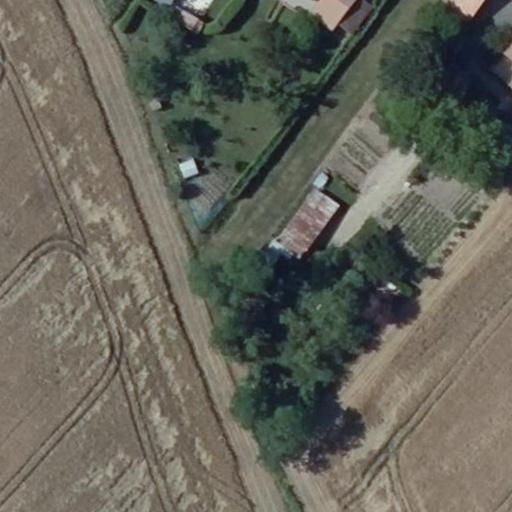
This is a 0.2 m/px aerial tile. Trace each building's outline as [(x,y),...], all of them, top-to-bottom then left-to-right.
[(338,46),(343,40),(368,3),(363,0),(332,0),(314,25),(338,46)] [(343,40),(357,49),(390,1),(389,0),(363,0),(368,3),(343,40)] [(499,0),(458,0),(449,13),(474,33),(499,0)] [(202,22),(183,10),(176,22),(196,33),(202,22)] [(511,62),(499,79),(511,89),(511,62)] [(183,179),(200,174),(196,159),(180,164),(183,179)] [(304,263),(339,202),(309,185),(275,246),(304,263)]
